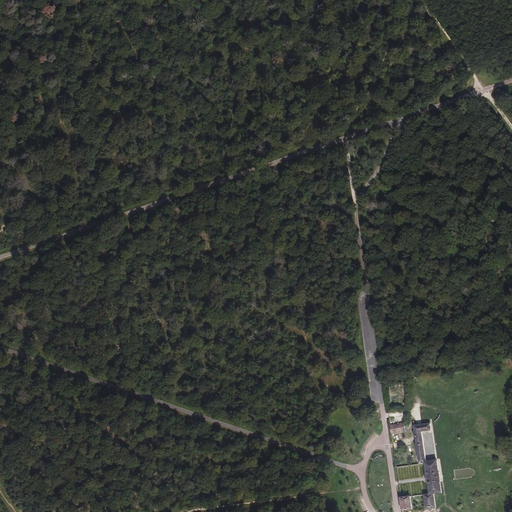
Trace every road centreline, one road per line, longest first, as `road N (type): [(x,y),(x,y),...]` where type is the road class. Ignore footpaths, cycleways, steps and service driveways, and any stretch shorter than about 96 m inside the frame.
road 1 (unclassified): [(0,257),(402,118)]
road 2 (unclassified): [(0,347),(362,471)]
road 3 (unclassified): [(385,439),(354,203),(402,118)]
road 4 (track): [(511,127),(427,13)]
